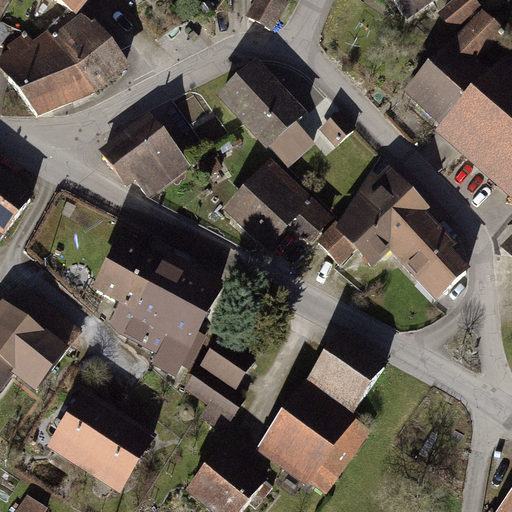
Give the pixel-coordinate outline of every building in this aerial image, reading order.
[(91,0),(52,0),(77,18),(91,0)] [(289,0),(261,0),(248,21),(268,34),(289,0)] [(394,0),(409,19),(434,0),(394,0)] [(481,8),(474,0),(461,0),(443,15),(455,29),(481,8)] [(511,186),(511,76),(502,67),(488,81),(472,67),(503,33),(485,16),(454,49),(452,48),(410,93),(460,138),(511,186)] [(27,42),(0,62),(0,64),(37,118),(90,98),(121,74),(83,23),(54,45),(48,37),(33,49),(27,42)] [(303,117),(251,66),(212,106),(285,177),(313,147),(293,128),(303,117)] [(338,119),(319,135),(334,152),(353,135),(338,119)] [(188,166),(153,120),(104,157),(127,187),(136,181),(148,197),(188,166)] [(334,223),(267,164),(221,216),(264,254),(283,233),(307,254),(334,223)] [(0,241),(31,202),(0,177),(0,241)] [(423,279),(428,275),(446,295),(468,273),(451,255),(455,250),(395,185),(387,192),(373,178),(342,230),(338,226),(321,244),(341,265),(359,248),(376,265),(394,249),(423,279)] [(511,239),(501,251),(511,261),(511,239)] [(176,378),(221,283),(170,259),(165,269),(122,248),(98,298),(124,311),(113,332),(163,355),(156,368),(176,378)] [(2,311),(0,309),(0,399),(10,387),(31,400),(81,337),(17,288),(2,311)] [(387,368),(342,337),(312,379),(334,395),(329,402),(308,387),(264,449),(326,493),(370,431),(352,418),(387,368)] [(258,363),(225,340),(189,392),(211,407),(201,422),(222,437),(247,401),(237,394),(258,363)] [(152,444),(79,397),(42,453),(115,501),(152,444)] [(240,511),(260,488),(215,452),(179,497),(197,511),(240,511)] [(511,511),(511,494),(497,511),(511,511)] [(43,511),(25,500),(17,511),(43,511)]
